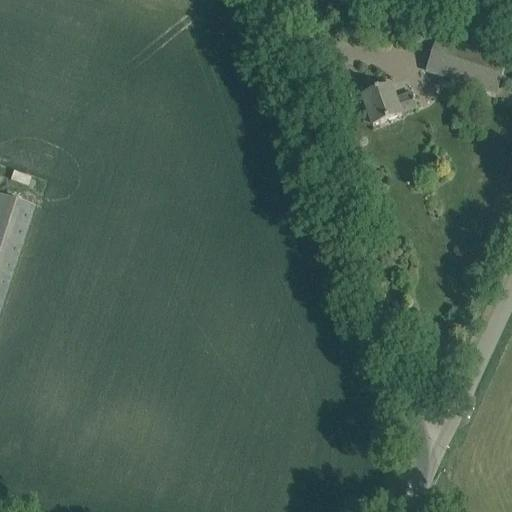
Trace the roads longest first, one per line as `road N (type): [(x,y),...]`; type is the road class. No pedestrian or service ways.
road 1 (unclassified): [(429,466),(264,0)]
road 2 (unclassified): [(429,466),(511,289)]
